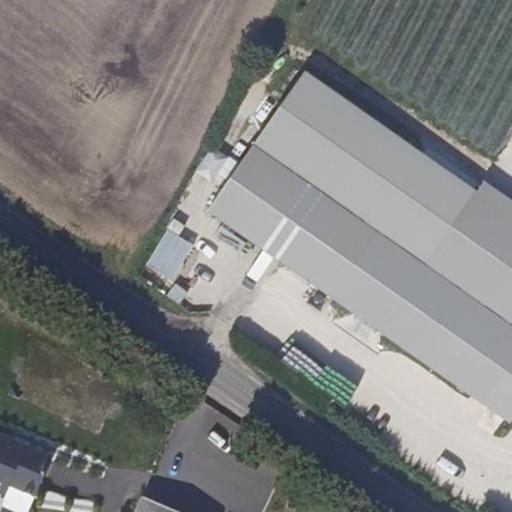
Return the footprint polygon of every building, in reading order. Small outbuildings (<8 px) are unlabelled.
[(305,72),(254,144),(511,322),(511,201),(483,181),(476,191),(305,72)] [(511,420),(511,322),(254,144),(208,212),(511,422),(511,420)] [(168,230),(145,264),(170,280),(193,246),(168,230)] [(0,432),(0,492),(4,495),(8,485),(35,495),(52,453),(0,432)] [(452,458),(443,472),(480,496),(489,483),(452,458)] [(177,511),(142,497),(135,511),(177,511)]
